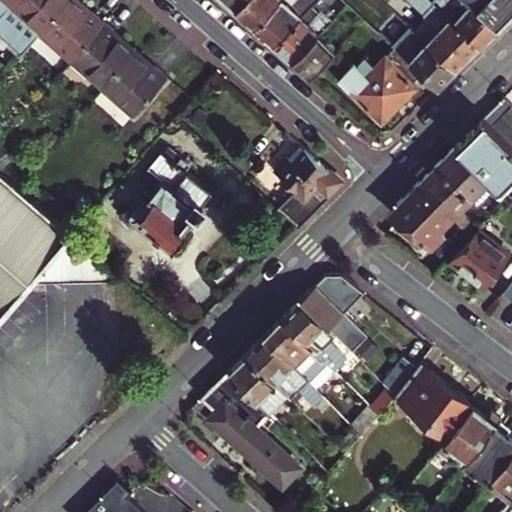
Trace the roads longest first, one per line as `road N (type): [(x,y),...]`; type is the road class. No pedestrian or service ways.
road 1 (tertiary): [(136,420),(333,232)]
road 2 (residential): [(384,175),(177,0)]
road 3 (residential): [(333,232),(511,370)]
road 4 (tertiary): [(384,175),(511,48)]
road 5 (residential): [(136,420),(239,511)]
road 6 (tertiary): [(42,511),(136,420)]
